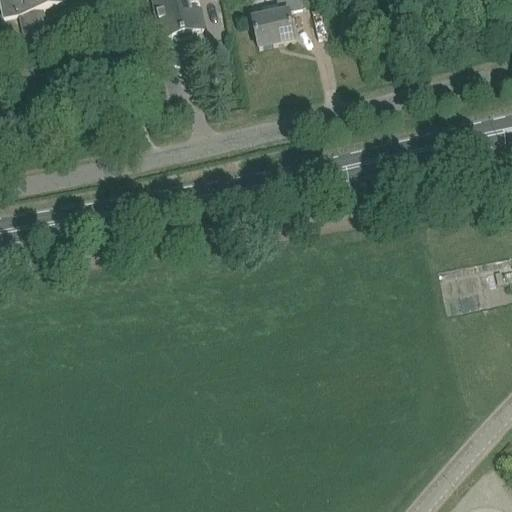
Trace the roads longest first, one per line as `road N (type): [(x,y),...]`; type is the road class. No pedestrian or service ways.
road 1 (unclassified): [(0,185),(511,75)]
road 2 (primary): [(0,236),(511,132)]
road 3 (unclassified): [(0,275),(511,191)]
road 4 (tertiary): [(423,511),(511,412)]
